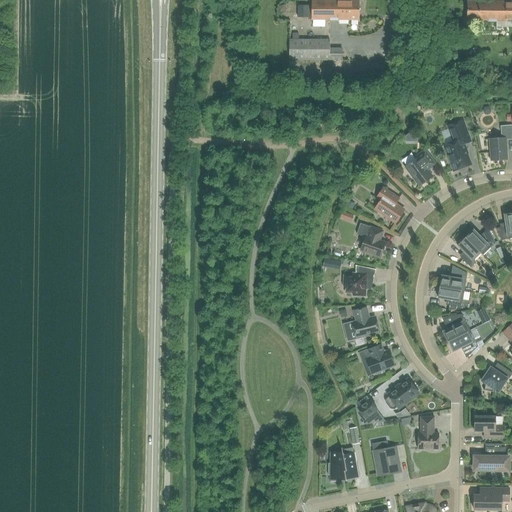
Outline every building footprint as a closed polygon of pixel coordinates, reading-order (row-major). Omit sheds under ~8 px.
[(359,21),(359,1),(312,0),(311,20),(359,21)] [(511,21),(511,1),(467,2),(467,22),(511,21)] [(329,61),(342,61),(342,48),(329,48),(329,40),(289,39),(289,61),(329,61)] [(453,142),(443,145),(453,172),(471,165),(466,150),(467,150),(464,144),(471,142),(463,120),(447,126),(453,142)] [(511,139),(511,125),(500,126),(501,138),(489,139),(490,161),(507,160),(506,140),(511,139)] [(417,158),(405,167),(419,187),(432,177),(427,170),(435,164),(425,150),(416,156),(417,158)] [(380,201),(375,209),(393,222),(402,208),(395,204),(399,198),(384,187),(376,198),(380,201)] [(501,240),(511,238),(511,213),(504,215),(506,227),(495,228),(501,240)] [(336,221),(351,226),(353,220),(339,215),(336,221)] [(379,241),(383,231),(360,223),(357,234),(365,237),(360,251),(380,257),(385,243),(379,241)] [(465,238),(480,253),(482,256),(495,243),(489,231),(482,239),(473,230),(465,238)] [(472,260),(480,253),(465,238),(457,246),(466,254),(461,259),(470,268),(475,263),(472,260)] [(327,266),(338,269),(340,263),(328,260),(327,266)] [(344,276),(343,285),(346,285),(345,293),(353,293),(353,295),(365,296),(365,288),(370,289),(370,277),(373,277),(375,269),(356,266),(356,274),(353,273),(352,276),(344,276)] [(440,287),(464,291),(467,273),(455,267),(453,278),(442,276),(440,287)] [(461,309),(464,291),(440,287),(438,298),(450,300),(448,311),(461,309)] [(356,322),(352,323),(356,338),(379,333),(375,317),(369,318),(366,308),(354,311),(356,322)] [(449,316),(443,317),(448,329),(443,332),(448,342),(470,331),(462,315),(449,316)] [(511,323),(503,333),(511,342),(511,349),(511,323)] [(470,331),(448,342),(453,351),(464,346),(468,356),(478,346),(470,331)] [(367,377),(377,374),(377,375),(385,372),(384,369),(394,366),(388,351),(386,352),(383,351),(381,345),(368,350),(367,349),(358,353),(367,377)] [(490,368),(481,381),(486,384),(485,390),(483,390),(493,392),(493,391),(494,389),(498,392),(507,379),(508,380),(511,373),(511,372),(497,363),(493,369),(490,368)] [(386,399),(386,402),(390,409),(394,409),(397,407),(398,409),(419,393),(408,379),(387,395),(389,397),(386,399)] [(369,398),(356,408),(359,411),(356,413),(361,419),(363,417),(366,420),(378,411),(369,398)] [(418,433),(418,449),(438,449),(438,433),(433,433),(434,417),(420,417),(420,433),(418,433)] [(474,417),(474,431),(484,431),(484,438),(502,438),(502,426),(495,426),(495,417),(474,417)] [(349,429),(353,445),(359,443),(356,427),(349,429)] [(485,457),(474,457),(474,470),(508,470),(508,457),(505,457),(505,447),(485,447),(485,457)] [(330,482),(337,482),(337,480),(345,480),(346,481),(346,479),(358,477),(355,461),(356,461),(354,452),(353,453),(353,448),(342,450),(342,448),(341,448),(341,450),(334,451),(334,452),(330,452),(330,463),(328,464),(328,475),(330,475),(330,482)] [(395,448),(374,452),(378,473),(399,469),(395,448)] [(474,495),(473,510),(477,510),(478,511),(482,511),(484,510),(501,510),(501,501),(509,501),(509,488),(479,488),(479,495),(474,495)] [(426,505),(425,505),(425,503),(406,507),(406,511),(437,511),(435,511),(436,511),(435,511),(435,510),(434,509),(434,508),(433,507),(431,506),(430,505),(429,505),(427,505),(426,505)]
